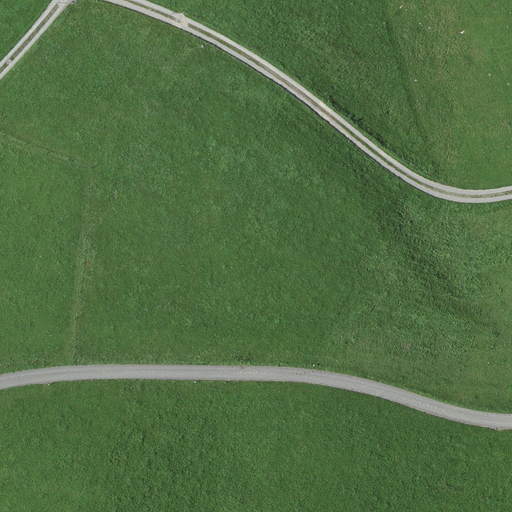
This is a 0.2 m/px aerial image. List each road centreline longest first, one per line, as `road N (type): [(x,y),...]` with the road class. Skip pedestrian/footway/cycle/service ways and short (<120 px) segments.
road 1 (track): [(511,417),(487,421),(50,373),(0,383)]
road 2 (track): [(511,190),(438,214),(297,63),(134,0)]
